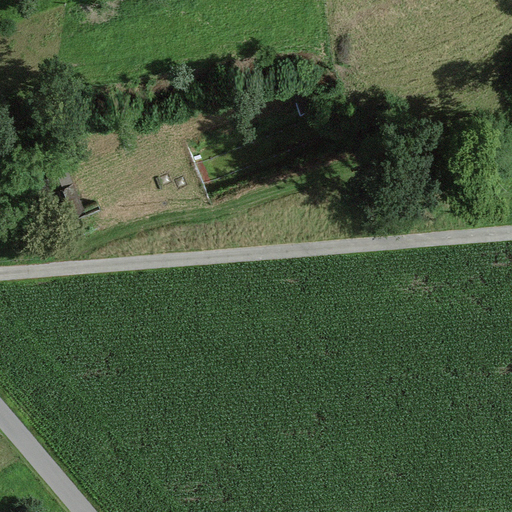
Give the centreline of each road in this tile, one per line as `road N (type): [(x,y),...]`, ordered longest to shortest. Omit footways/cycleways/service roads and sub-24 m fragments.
road 1 (track): [(0,278),(511,239)]
road 2 (unclassified): [(0,413),(83,511)]
